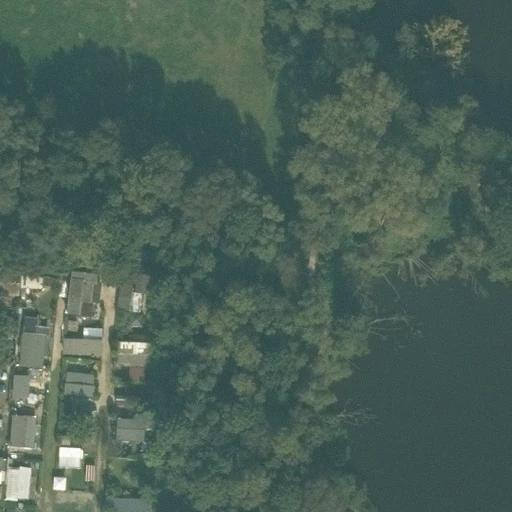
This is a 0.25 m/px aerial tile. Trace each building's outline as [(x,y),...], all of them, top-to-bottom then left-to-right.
[(466,189),(495,212),(502,203),(473,180),(466,189)] [(68,316),(97,316),(98,283),(69,283),(68,316)] [(129,297),(128,312),(141,312),(142,297),(129,297)] [(47,368),(45,328),(23,329),(24,369),(47,368)] [(84,330),(84,340),(63,341),(64,358),(102,356),(100,329),(84,330)] [(118,344),(118,367),(153,367),(153,344),(118,344)] [(130,368),(130,382),(144,383),(144,369),(130,368)] [(66,374),(65,397),(95,398),(96,375),(66,374)] [(15,401),(36,403),(37,390),(16,389),(15,401)] [(10,449),(37,448),(36,417),(9,418),(10,449)] [(118,420),(118,443),(147,444),(147,421),(118,420)] [(63,469),(78,469),(79,457),(63,457),(63,469)] [(40,479),(31,479),(32,469),(8,469),(8,501),(39,501),(40,479)] [(108,499),(107,511),(149,511),(150,500),(108,499)]
